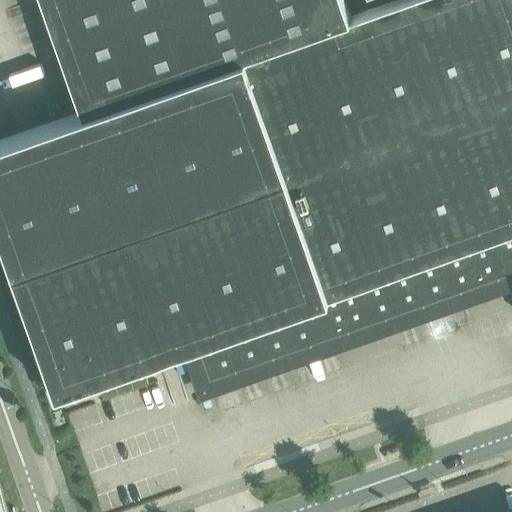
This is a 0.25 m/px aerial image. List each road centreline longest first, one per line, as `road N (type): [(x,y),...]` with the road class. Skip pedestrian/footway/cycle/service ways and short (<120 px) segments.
road 1 (unclassified): [(288,511),(511,434)]
road 2 (unclassified): [(42,511),(0,392)]
